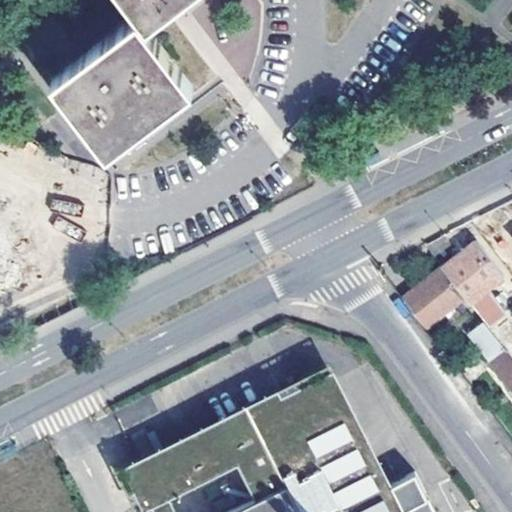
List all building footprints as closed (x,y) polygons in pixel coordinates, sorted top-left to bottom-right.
[(127,0),(139,15),(54,79),(109,152),(133,133),(194,88),(148,26),(172,8),(181,0),(127,0)] [(444,268),(466,295),(471,301),(479,295),(503,276),(477,243),(464,252),(462,249),(455,255),(457,258),(444,268)] [(444,268),(404,297),(426,326),(461,299),(466,295),(444,268)] [(473,315),(478,311),(471,301),(466,295),(461,299),(473,315)] [(471,301),(478,311),(486,304),(479,295),(471,301)] [(511,353),(486,321),(472,332),(493,359),(491,361),(511,388),(511,353)] [(390,511),(321,374),(124,474),(142,511),(241,461),(259,497),(228,511),(390,511)] [(490,395),(484,400),(489,406),(494,401),(490,395)]
